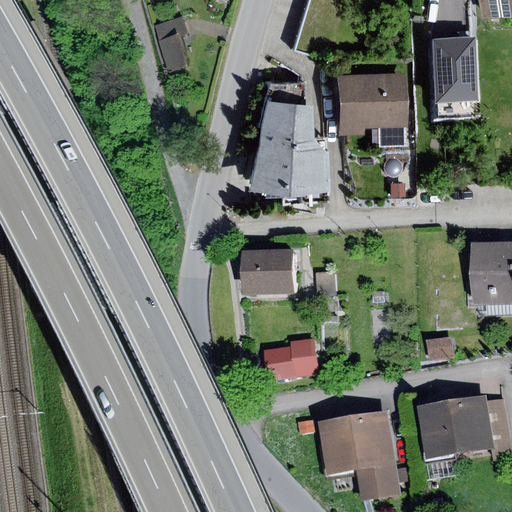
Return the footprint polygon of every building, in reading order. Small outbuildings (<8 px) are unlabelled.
[(347,8),(318,0),(304,0),(289,49),(318,59),(334,53),(347,8)] [(349,0),(318,0),(347,8),(349,0)] [(511,0),(484,0),(486,23),(511,21),(511,0)] [(182,17),(154,26),(168,72),(187,66),(178,38),(188,35),(182,17)] [(478,37),(434,39),(436,111),(480,109),(478,37)] [(402,70),(328,73),(330,134),(359,133),(359,126),(404,124),(402,70)] [(261,81),(258,98),(234,184),(235,192),(276,192),(277,204),(299,201),(322,200),(322,134),(303,134),(302,102),(299,102),(298,80),(261,81)] [(511,140),(476,141),(476,184),(511,183),(511,140)] [(401,183),(388,183),(388,196),(401,196),(401,183)] [(511,307),(511,243),(473,244),(474,307),(511,307)] [(295,251),(245,252),(246,295),(296,294),(295,251)] [(334,272),(317,273),(318,297),(335,296),(334,272)] [(451,338),(427,341),(430,361),(454,358),(451,338)] [(291,348),(264,352),(268,381),(320,374),(315,339),(291,342),(291,348)] [(486,398),(417,409),(425,460),(493,449),(486,401),(486,398)] [(511,456),(503,398),(486,401),(493,449),(495,460),(511,457),(511,456)] [(388,412),(320,422),(329,475),(358,470),(363,502),(401,496),(388,412)] [(313,421),(298,423),(300,434),(314,433),(313,421)] [(457,460),(427,464),(430,480),(459,475),(457,460)]
